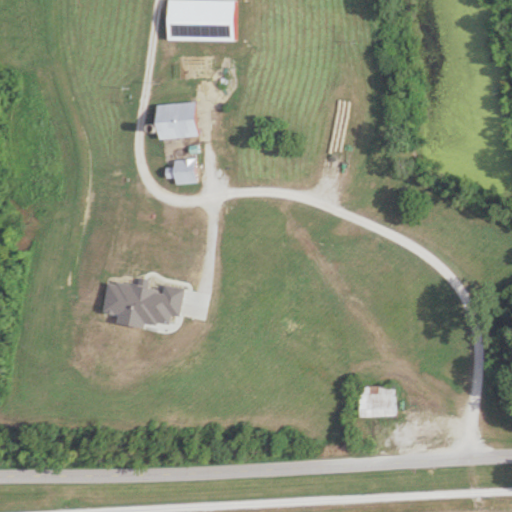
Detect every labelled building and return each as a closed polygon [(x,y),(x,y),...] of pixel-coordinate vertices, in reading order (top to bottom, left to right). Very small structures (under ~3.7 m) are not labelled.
[(157,105),(159,140),(197,137),(195,103),(157,105)] [(176,178),(176,185),(196,184),(195,159),(175,160),(175,168),(166,168),(166,178),(176,178)] [(154,225),(154,210),(137,210),(137,225),(154,225)] [(195,210),(181,210),(181,234),(195,234),(195,210)] [(188,283),(187,257),(160,258),(161,283),(188,283)] [(157,330),(91,330),(91,357),(157,357),(157,330)] [(394,417),(394,386),(359,386),(359,417),(394,417)]
